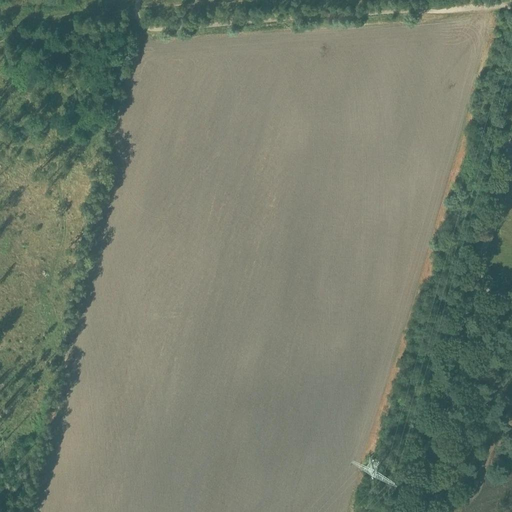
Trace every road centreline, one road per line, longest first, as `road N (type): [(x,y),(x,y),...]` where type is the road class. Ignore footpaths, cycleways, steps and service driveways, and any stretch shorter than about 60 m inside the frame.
road 1 (track): [(511,4),(171,32),(143,27),(137,7)]
road 2 (unclassified): [(418,511),(511,134)]
